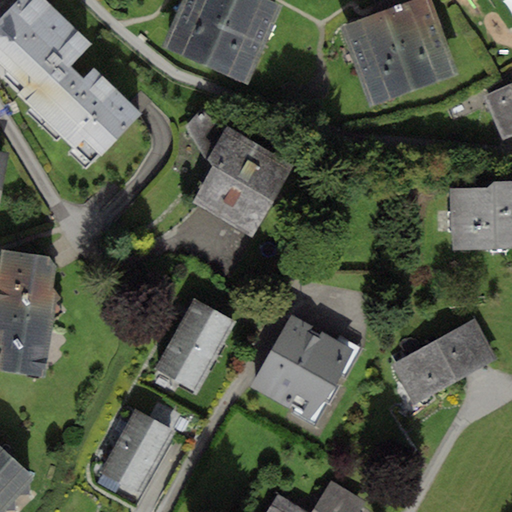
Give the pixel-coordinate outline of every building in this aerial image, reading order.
[(90,49),(39,0),(19,0),(0,19),(0,71),(20,91),(13,99),(87,170),(136,120),(77,63),(90,49)] [(281,13),(249,0),(186,0),(163,56),(247,92),(281,13)] [(430,0),(341,28),(368,111),(456,83),(430,0)] [(511,86),(488,96),(506,143),(511,140),(511,86)] [(294,172),(229,135),(189,206),(255,243),(294,172)] [(0,210),(11,159),(0,156),(0,210)] [(494,192),(454,194),(454,252),(511,251),(511,185),(499,186),(494,192)] [(62,262),(1,254),(0,263),(0,375),(46,381),(62,262)] [(238,326),(194,304),(157,376),(201,398),(238,326)] [(354,353),(293,319),(255,388),(316,422),(354,353)] [(477,320),(391,365),(412,406),(498,360),(477,320)] [(179,439),(136,414),(98,478),(141,503),(179,439)] [(0,511),(14,511),(42,481),(0,445),(0,511)] [(364,511),(368,506),(332,486),(317,511),(364,511)] [(292,511),(279,503),(273,511),(292,511)]
